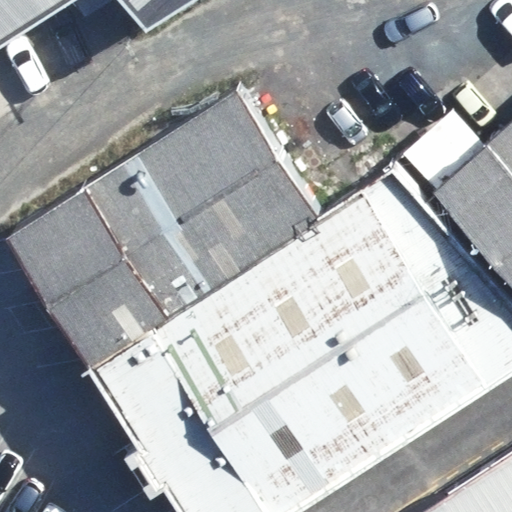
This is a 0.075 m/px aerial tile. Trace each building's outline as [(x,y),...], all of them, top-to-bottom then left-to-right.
[(0,0),(0,53),(84,0),(0,0)] [(115,0),(135,23),(161,0),(115,0)] [(1,229),(181,511),(282,511),(511,361),(511,287),(425,188),(394,152),(316,205),(239,81),(1,229)] [(511,110),(425,188),(511,287),(511,110)] [(511,511),(511,442),(402,511),(511,511)]
